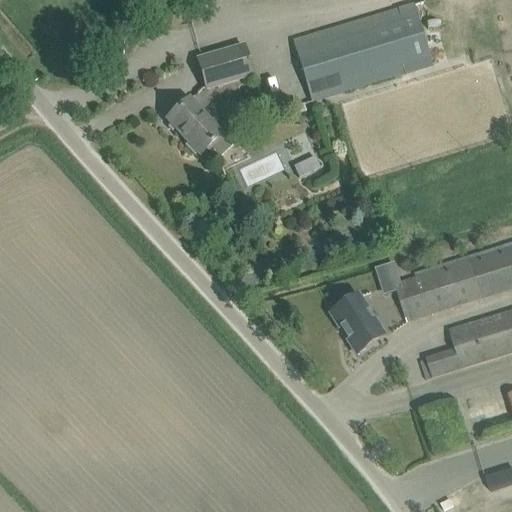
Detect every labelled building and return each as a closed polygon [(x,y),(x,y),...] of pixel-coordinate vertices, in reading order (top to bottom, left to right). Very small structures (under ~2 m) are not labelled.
[(312,103),(405,75),(432,66),(414,7),(387,15),(294,43),(312,103)] [(206,90),(225,84),(252,77),(244,47),(197,61),(206,90)] [(219,133),(202,115),(189,100),(166,121),(178,134),(180,133),(184,138),(183,139),(199,156),(206,150),(216,161),(233,146),(233,141),(223,130),(219,133)] [(511,244),(417,274),(418,279),(395,286),(407,323),(426,317),(444,312),(511,290),(511,312),(469,326),(450,332),(456,349),(462,371),(511,354),(511,244)] [(386,338),(375,322),(359,297),(332,315),(342,331),(343,329),(350,340),(348,341),(358,356),(386,338)] [(432,379),(462,371),(456,349),(425,359),(432,379)] [(511,391),(468,404),(476,430),(511,419),(511,391)]
